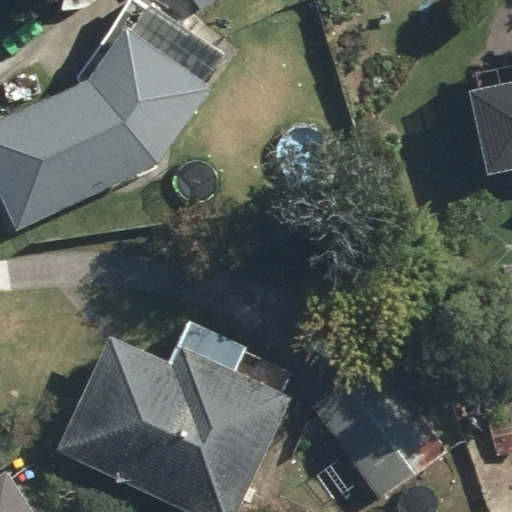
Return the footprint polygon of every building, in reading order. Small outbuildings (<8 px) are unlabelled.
[(133,0),(130,0),(73,93),(0,125),(0,200),(13,229),(153,167),(233,61),(133,0)] [(511,79),(463,91),(482,177),(511,169),(511,79)] [(168,360),(105,332),(52,454),(182,511),(238,511),(269,444),(288,402),(230,376),(242,349),(184,323),(168,360)] [(451,452),(379,358),(308,412),(343,457),(330,467),(347,490),(362,478),(382,505),(451,452)] [(279,511),(303,459),(269,444),(238,511),(279,511)] [(0,511),(35,511),(8,470),(0,475),(0,511)]
